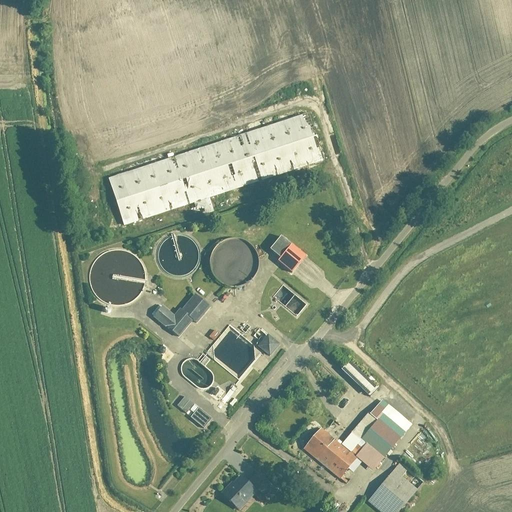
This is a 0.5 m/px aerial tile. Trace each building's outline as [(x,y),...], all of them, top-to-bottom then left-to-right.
[(311,107),(110,173),(126,222),(327,157),(311,107)] [(285,238),(274,250),(284,259),(295,246),(285,238)] [(260,267),(261,263),(260,259),(259,254),(257,250),(254,246),(250,243),(246,241),(241,239),(236,239),(232,239),(227,241),(223,243),(219,247),(216,251),(213,255),(212,259),(212,264),(213,270),(214,273),(217,278),(220,281),(224,284),(229,286),(233,287),(237,288),(242,287),(246,286),(250,284),(254,280),(257,277),(259,272),(260,267)] [(163,307),(154,319),(178,337),(190,320),(198,325),(210,308),(194,296),(178,318),(163,307)] [(260,347),(271,356),(277,348),(267,339),(260,347)] [(374,469),(409,429),(386,409),(388,406),(381,400),(368,415),(375,422),(351,450),(374,469)] [(192,403),(183,413),(204,430),(213,420),(192,403)] [(353,461),(317,432),(304,449),(339,477),(353,461)] [(404,511),(425,487),(401,467),(370,504),(379,511),(404,511)] [(234,511),(253,491),(238,477),(219,498),(234,511)] [(263,483),(253,491),(260,498),(270,490),(263,483)] [(323,511),(342,511),(328,499),(319,508),(323,511)]
